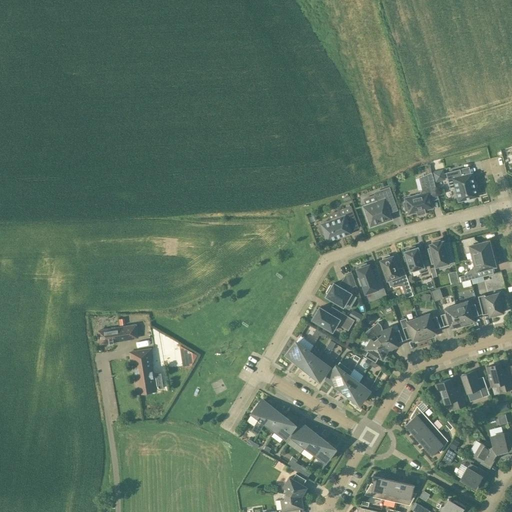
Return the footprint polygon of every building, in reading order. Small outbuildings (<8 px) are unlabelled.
[(472,198),(478,197),(472,174),(461,177),(459,170),(447,173),(450,188),(455,187),(459,201),(464,200),(465,202),(473,200),(472,198)] [(405,199),(406,202),(403,203),(406,212),(408,211),(409,214),(417,212),(418,215),(425,213),(424,210),(432,208),(430,197),(437,195),(432,173),(424,176),(419,178),(422,190),(420,194),(420,195),(405,199)] [(363,199),(365,206),(363,207),(370,227),(392,220),(387,206),(394,204),(389,188),(375,193),(375,195),(363,199)] [(329,215),(331,220),(320,224),(321,226),(318,227),(321,234),(324,233),(327,243),(352,234),(348,223),(356,220),(351,206),(339,210),(339,211),(329,215)] [(473,259),(492,254),(492,251),(493,250),(492,244),(489,243),(489,241),(475,244),(473,238),(463,240),(466,253),(471,252),(473,259)] [(449,265),(455,264),(450,245),(444,246),(443,242),(440,242),(439,241),(433,242),(433,244),(430,245),(431,248),(428,249),(432,264),(435,263),(436,267),(439,266),(440,269),(449,267),(449,265)] [(421,276),(431,273),(428,260),(422,262),(417,248),(415,249),(415,247),(406,249),(407,251),(405,252),(406,256),(404,256),(406,263),(408,262),(411,271),(419,269),(421,276)] [(492,254),(473,259),(474,266),(465,276),(461,277),(462,282),(471,280),(473,284),(482,282),(481,277),(483,277),(482,270),(495,267),(495,264),(497,263),(495,256),(493,256),(492,254)] [(383,257),(383,260),(380,261),(387,280),(395,277),(397,283),(401,281),(407,298),(413,296),(403,268),(398,270),(393,256),(390,257),(389,255),(383,257)] [(367,266),(366,264),(359,266),(359,268),(357,269),(360,278),(358,278),(360,286),(362,285),(365,294),(372,291),(375,299),(386,295),(381,280),(375,282),(369,265),(367,266)] [(450,273),(451,283),(458,281),(456,272),(450,273)] [(356,285),(352,273),(345,275),(350,287),(356,285)] [(326,296),(343,307),(351,294),(334,283),(332,286),(330,285),(326,293),(328,294),(326,296)] [(502,308),(505,307),(502,298),(499,298),(498,293),(485,297),(485,295),(478,297),(482,315),(489,313),(490,316),(503,313),(502,308)] [(468,301),(456,305),(463,327),(471,324),(470,321),(474,320),(473,317),(478,315),(475,304),(469,306),(468,301)] [(463,327),(456,305),(445,308),(446,313),(441,315),(444,326),(450,325),(451,328),(455,326),(455,329),(463,327)] [(312,319),(332,331),(337,324),(348,331),(354,320),(342,313),(339,319),(319,307),(318,310),(316,309),(312,316),(314,317),(312,319)] [(429,314),(418,318),(425,339),(433,337),(432,334),(436,333),(435,330),(441,328),(437,316),(431,318),(429,314)] [(418,318),(408,321),(406,318),(400,320),(407,340),(412,338),(413,341),(417,339),(418,342),(425,339),(418,318)] [(378,322),(370,328),(390,352),(395,348),(394,347),(398,346),(397,343),(403,341),(397,325),(383,330),(381,326),(378,322)] [(138,338),(136,324),(98,330),(100,345),(138,338)] [(369,338),(371,339),(362,354),(376,362),(379,357),(382,359),(384,356),(385,356),(390,352),(370,328),(364,333),(369,338)] [(317,339),(320,335),(322,332),(316,329),(312,336),(317,339)] [(299,366),(310,352),(296,342),(287,355),(300,364),(299,366)] [(131,362),(133,362),(138,394),(155,391),(150,359),(152,359),(151,349),(130,352),(131,362)] [(310,352),(299,366),(309,373),(319,359),(310,352)] [(192,365),(197,355),(181,357),(183,366),(192,365)] [(377,364),(367,358),(365,362),(375,368),(377,364)] [(319,359),(309,373),(319,381),(329,367),(319,359)] [(340,362),(337,366),(327,379),(340,388),(339,389),(339,390),(350,376),(349,375),(352,371),(340,362)] [(492,365),(491,366),(487,367),(492,386),(498,385),(499,387),(501,386),(502,391),(511,388),(511,387),(507,368),(501,370),(500,363),(499,364),(498,363),(497,363),(496,363),(495,363),(494,363),(493,364),(492,364),(492,365)] [(483,376),(477,378),(475,370),(461,375),(471,402),(483,397),(489,395),(488,389),(483,376)] [(359,383),(350,376),(339,390),(349,397),(359,383)] [(454,392),(450,379),(436,384),(438,392),(441,391),(445,404),(451,401),(454,409),(466,405),(460,390),(454,392)] [(359,383),(349,397),(359,404),(369,390),(359,383)] [(252,414),(258,419),(251,430),(258,434),(265,424),(275,409),(274,411),(261,401),(252,414)] [(414,433),(429,420),(417,406),(410,418),(411,419),(406,424),(414,433)] [(285,417),(275,409),(265,424),(274,431),(285,417)] [(285,417),(274,431),(285,438),(295,424),(285,417)] [(439,431),(429,420),(414,433),(424,445),(439,431)] [(447,427),(444,429),(447,432),(450,429),(450,430),(453,437),(457,431),(448,422),(445,425),(447,427)] [(305,448),(315,433),(314,435),(301,425),(292,438),(305,448)] [(448,441),(439,431),(424,445),(433,454),(438,449),(441,452),(448,441)] [(325,441),(315,433),(305,448),(314,455),(325,441)] [(492,440),(488,443),(497,454),(503,453),(503,450),(507,449),(505,443),(510,442),(507,433),(503,434),(503,433),(491,436),(492,440)] [(259,445),(249,439),(247,443),(257,449),(259,445)] [(335,448),(325,441),(314,455),(325,462),(335,448)] [(497,454),(488,443),(484,445),(481,444),(475,454),(476,454),(473,458),(482,463),(484,459),(489,462),(492,459),(494,460),(497,454)] [(293,466),(297,460),(292,457),(288,463),(293,466)] [(479,475),(482,470),(470,463),(468,468),(467,467),(461,478),(465,480),(464,483),(476,490),(481,481),(479,480),(481,476),(479,475)] [(311,471),(301,465),(297,472),(307,478),(311,471)] [(286,494),(304,497),(305,491),(304,491),(306,487),(303,485),(306,480),(296,474),(293,479),(289,477),(283,487),(287,489),(286,494)] [(381,499),(385,479),(374,477),(373,484),(371,483),(364,495),(381,499)] [(385,479),(381,499),(397,503),(401,483),(385,479)] [(414,486),(401,483),(397,503),(409,506),(416,494),(413,491),(414,486)] [(427,499),(429,493),(424,491),(421,497),(427,499)] [(304,497),(286,494),(285,499),(281,499),(283,510),(279,510),(279,511),(300,511),(299,508),(302,507),(302,504),(303,503),(304,497)] [(462,511),(466,506),(454,499),(453,501),(448,499),(442,509),(443,509),(441,511),(462,511)] [(415,502),(412,510),(417,511),(430,511),(432,509),(415,502)]
